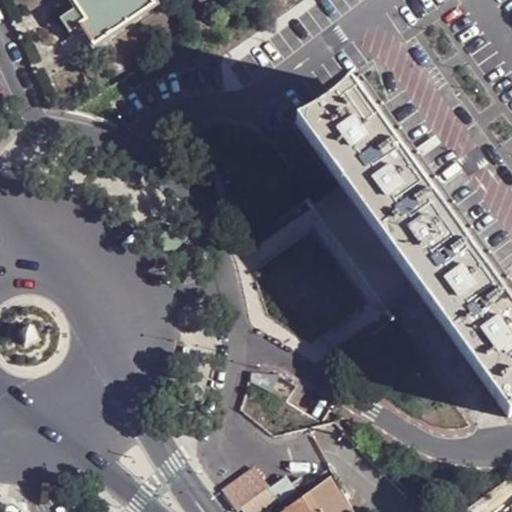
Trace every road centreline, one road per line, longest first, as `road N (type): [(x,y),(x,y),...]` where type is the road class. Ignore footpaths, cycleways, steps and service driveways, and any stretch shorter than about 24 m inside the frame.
road 1 (residential): [(400,511),(345,457),(321,450),(281,459),(238,442),(228,427),(241,340),(234,279)]
road 2 (unclassified): [(234,279),(179,180),(143,154),(31,118),(0,47)]
road 3 (primary): [(197,511),(116,380)]
road 4 (primary): [(120,309),(81,260),(51,248),(0,253)]
road 5 (primary): [(62,428),(152,511)]
